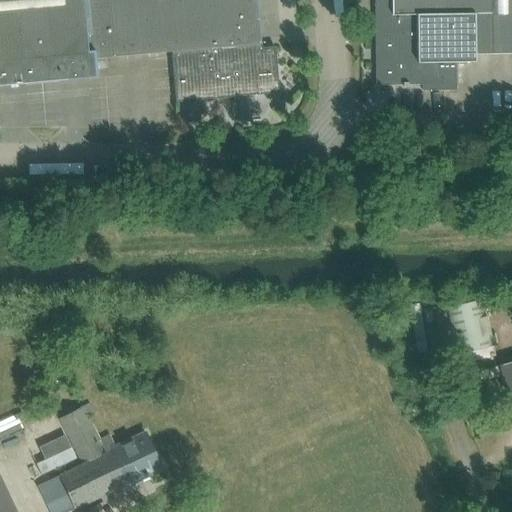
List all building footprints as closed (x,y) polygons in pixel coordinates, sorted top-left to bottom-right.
[(262,48),(257,0),(0,0),(0,80),(96,72),(94,59),(171,52),(176,102),(234,97),(235,102),(241,101),(241,96),(279,92),(275,47),(262,48)] [(511,0),(374,0),(376,85),(393,85),(403,85),(403,86),(408,86),(408,84),(422,84),(430,84),(430,90),(456,90),(456,85),(456,64),(456,62),(475,61),(475,53),(511,52),(511,0)] [(455,352),(491,345),(480,299),(445,307),(455,352)] [(511,362),(496,366),(508,412),(510,421),(511,420),(511,362)] [(110,434),(99,439),(82,406),(59,418),(82,465),(38,485),(50,511),(67,511),(100,496),(103,502),(134,487),(131,481),(162,467),(146,433),(116,447),(110,434)] [(0,481),(0,511),(14,511),(3,487),(0,481)]
